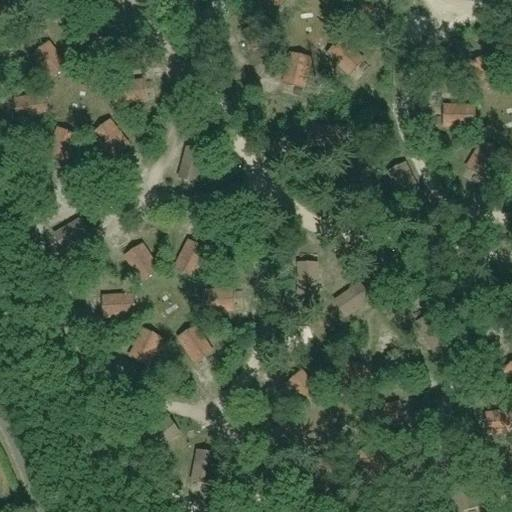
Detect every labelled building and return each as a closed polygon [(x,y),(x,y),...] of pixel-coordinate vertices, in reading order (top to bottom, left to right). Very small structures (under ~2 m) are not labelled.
[(0,0),(0,14),(15,13),(13,0),(0,0)] [(363,0),(355,0),(339,5),(345,24),(368,17),(363,0)] [(279,43),(274,24),(250,30),(256,50),(279,43)] [(359,57),(341,40),(327,55),(345,71),(359,57)] [(92,44),(83,66),(102,74),(111,51),(92,44)] [(66,68),(51,49),(35,61),(50,80),(66,68)] [(311,59),(291,54),(286,78),(305,83),(311,59)] [(472,72),(484,93),(501,83),(489,62),(472,72)] [(117,107),(141,103),(138,84),(114,87),(117,107)] [(44,97),(20,100),(22,120),(47,117),(44,97)] [(450,128),(475,128),(475,108),(451,108),(450,128)] [(93,135),(107,154),(123,142),(108,123),(93,135)] [(323,127),(322,147),(347,147),(347,127),(323,127)] [(56,129),(47,152),(65,159),(75,137),(56,129)] [(500,153),(483,142),(470,163),(488,174),(500,153)] [(185,156),(179,180),(198,185),(204,161),(185,156)] [(359,194),(372,173),(355,163),(342,183),(359,194)] [(417,187),(406,165),(387,173),(399,196),(417,187)] [(81,220),(59,232),(69,250),(90,237),(81,220)] [(186,247),(175,269),(193,278),(204,256),(186,247)] [(158,270),(145,250),(128,261),(142,281),(158,270)] [(298,271),(298,296),(318,296),(318,272),(298,271)] [(355,289),(335,304),(346,320),(367,306),(355,289)] [(204,313),(228,312),(227,292),(203,293),(204,313)] [(134,297),(110,298),(111,318),(135,317),(134,297)] [(421,330),(434,351),(451,341),(439,319),(421,330)] [(179,339),(192,359),(209,348),(196,328),(179,339)] [(144,330),(133,352),(150,361),(162,339),(144,330)] [(347,368),(339,391),(358,397),(366,374),(347,368)] [(322,395),(306,377),(291,390),(308,408),(322,395)] [(374,430),(398,425),(394,406),(370,410),(374,430)] [(511,412),(493,416),(496,435),(511,432),(511,412)] [(168,419),(148,433),(159,449),(180,435),(168,419)] [(303,425),(280,430),(284,449),(308,444),(303,425)] [(354,459),(371,477),(386,464),(369,446),(354,459)] [(197,452),(193,476),(212,480),(217,456),(197,452)] [(318,456),(311,480),(330,486),(337,462),(318,456)] [(451,483),(457,507),(476,502),(470,478),(451,483)]
